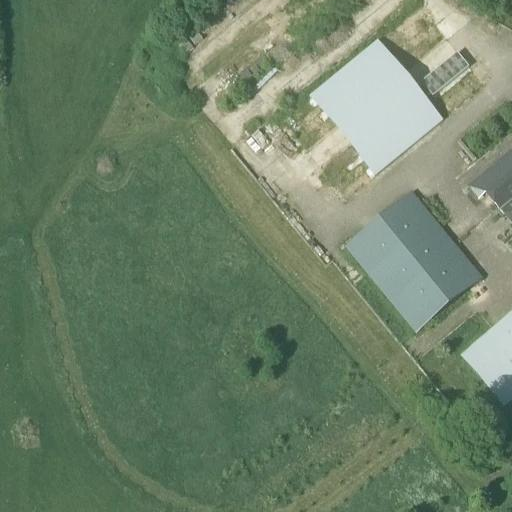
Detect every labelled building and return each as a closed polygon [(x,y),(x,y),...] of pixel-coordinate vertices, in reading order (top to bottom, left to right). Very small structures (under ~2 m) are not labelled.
[(191,58),(211,44),(202,31),(182,45),(191,58)] [(433,98),(468,70),(457,56),(422,84),(433,98)] [(388,171),(365,139),(359,143),(354,136),(365,129),(361,124),(317,155),(348,199),(388,171)] [(419,172),(430,160),(419,150),(408,162),(419,172)] [(511,154),(469,190),(477,200),(483,195),(497,212),(511,229),(511,154)] [(126,179),(122,160),(104,164),(108,183),(126,179)] [(345,251),(414,336),(481,281),(413,198),(345,251)] [(511,318),(462,361),(502,409),(511,400),(511,318)]
